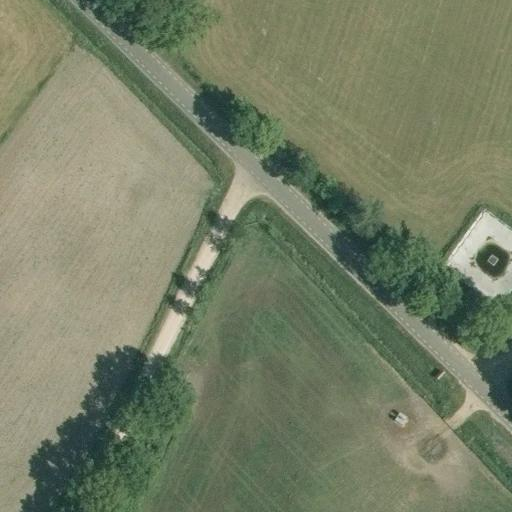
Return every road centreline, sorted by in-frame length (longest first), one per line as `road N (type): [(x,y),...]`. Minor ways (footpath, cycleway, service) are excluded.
road 1 (tertiary): [(511,419),(81,0)]
road 2 (track): [(252,169),(83,511)]
